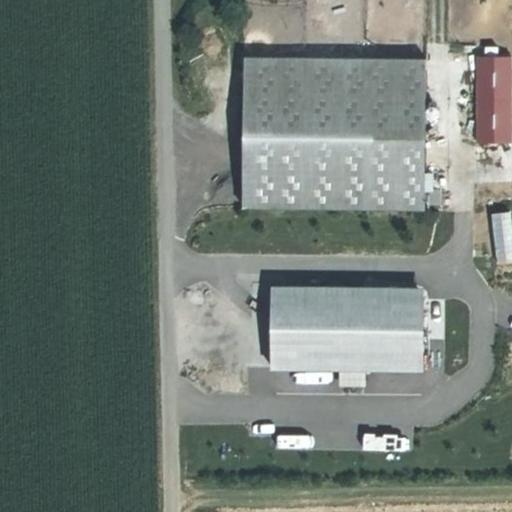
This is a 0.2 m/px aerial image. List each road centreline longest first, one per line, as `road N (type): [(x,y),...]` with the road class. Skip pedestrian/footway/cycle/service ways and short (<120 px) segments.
road 1 (track): [(175,511),(161,0)]
road 2 (track): [(175,502),(511,493)]
